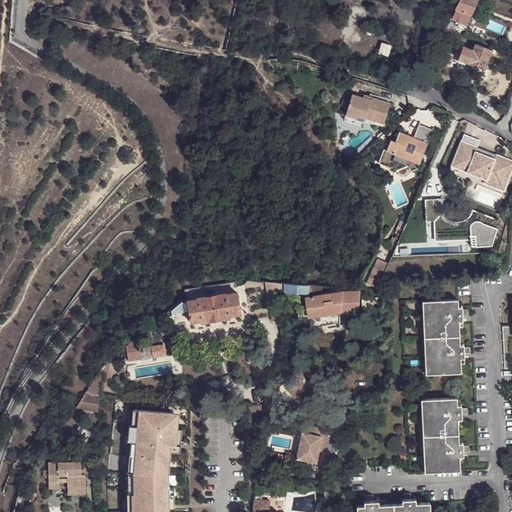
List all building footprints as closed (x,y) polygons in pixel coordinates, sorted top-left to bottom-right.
[(460,0),(456,9),(457,9),(461,11),(468,14),(470,15),(476,0),(460,0)] [(461,11),(457,9),(452,18),(466,25),(470,15),(468,14),(466,19),(459,16),(461,11)] [(378,53),(387,57),(391,46),(382,43),(378,53)] [(474,44),(472,50),(468,48),(462,46),(456,59),(484,69),(491,50),(474,44)] [(358,114),(366,117),(383,123),(390,103),(372,97),(371,100),(352,93),(345,113),(357,117),(358,114)] [(363,125),(366,117),(358,114),(357,117),(345,113),(344,119),(363,125)] [(383,149),(378,162),(390,167),(395,166),(396,169),(408,165),(410,170),(418,168),(417,164),(419,163),(434,127),(420,122),(413,137),(399,132),(395,141),(390,140),(386,150),(383,149)] [(477,139),(461,133),(449,165),(466,171),(467,168),(485,175),(482,183),(496,187),(500,176),(506,179),(509,170),(503,168),(506,158),(493,153),(491,158),(473,151),(475,146),(477,139)] [(473,151),(491,158),(493,153),(475,146),(473,151)] [(503,168),(509,170),(511,161),(511,160),(506,158),(503,168)] [(500,176),(496,187),(502,190),(506,179),(500,176)] [(436,197),(423,198),(424,219),(431,219),(431,227),(442,227),(442,239),(468,238),(473,238),(489,243),(498,219),(481,212),(478,219),(476,219),(474,219),(472,219),(471,220),(469,221),(468,223),(464,217),(462,219),(459,220),(455,220),(455,223),(451,222),(447,221),(441,216),(437,211),(436,206),(436,200),(436,197)] [(442,197),(436,197),(436,200),(436,206),(437,211),(441,216),(447,221),(451,222),(455,223),(455,220),(451,220),(448,218),(445,216),(442,213),(441,209),(440,205),(441,201),(442,197)] [(475,210),(472,219),(474,219),(476,219),(478,219),(481,212),(475,210)] [(394,230),(399,233),(403,225),(398,222),(394,230)] [(442,227),(431,227),(432,239),(442,239),(442,227)] [(236,279),(185,284),(186,295),(237,290),(236,279)] [(276,282),(267,281),(269,303),(279,302),(278,295),(276,282)] [(322,286),(276,282),(278,295),(322,292),(322,286)] [(237,290),(186,295),(186,297),(187,306),(188,317),(199,316),(199,317),(228,314),(228,313),(239,312),(237,290)] [(357,312),(359,292),(352,291),(344,291),(306,297),(307,300),(308,316),(340,312),(357,312)] [(170,308),(187,306),(186,297),(181,295),(170,304),(170,308)] [(429,302),(431,374),(463,373),(463,359),(462,345),(461,322),(461,308),(460,300),(429,302)] [(138,336),(126,345),(128,361),(142,359),(141,351),(140,345),(139,341),(138,336)] [(153,357),(166,355),(164,345),(152,347),(153,357)] [(84,394),(74,408),(100,412),(102,395),(84,394)] [(427,400),(430,472),(461,471),(461,457),(460,444),(459,420),(459,406),(459,399),(427,400)] [(172,412),(130,409),(125,472),(167,473),(169,451),(170,444),(175,444),(177,428),(171,428),(172,412)] [(320,448),(324,448),(327,449),(331,430),(310,426),(309,434),(303,433),(297,459),(317,463),(319,452),(320,448)] [(170,444),(169,451),(180,452),(182,429),(177,428),(175,444),(170,444)] [(80,474),(79,461),(79,453),(66,453),(66,461),(46,462),(47,482),(57,482),(66,482),(66,488),(84,487),(83,474),(80,474)] [(260,459),(258,459),(257,475),(275,477),(276,463),(260,459)] [(167,473),(125,472),(125,511),(175,511),(176,509),(175,509),(168,509),(168,502),(168,486),(167,473)] [(268,511),(269,501),(254,499),(252,511),(268,511)] [(358,511),(431,511),(431,503),(417,504),(404,504),(380,505),(366,506),(359,506),(358,511)]
